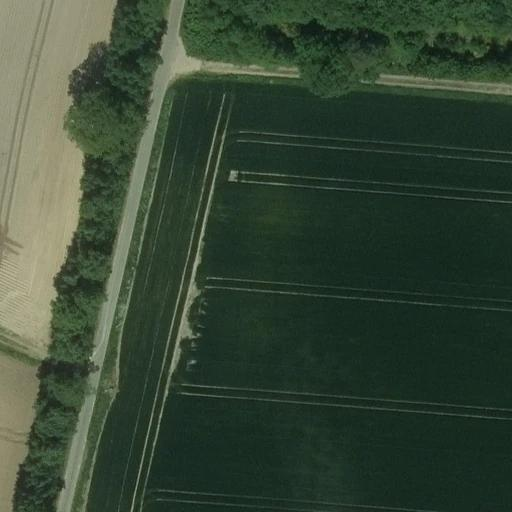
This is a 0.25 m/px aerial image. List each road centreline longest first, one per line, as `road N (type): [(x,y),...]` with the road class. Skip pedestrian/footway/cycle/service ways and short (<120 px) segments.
road 1 (track): [(183,0),(60,511)]
road 2 (track): [(511,89),(170,61)]
